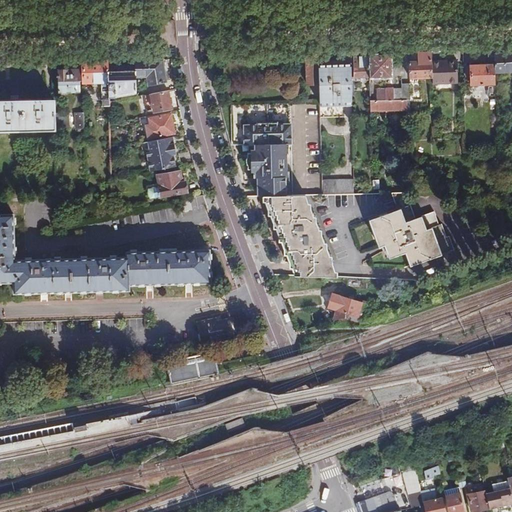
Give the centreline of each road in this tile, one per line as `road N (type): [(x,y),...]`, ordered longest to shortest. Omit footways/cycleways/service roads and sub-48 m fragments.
road 1 (secondary): [(340,498),(226,208),(187,50)]
road 2 (residential): [(187,50),(0,57)]
road 3 (residential): [(327,49),(511,44)]
